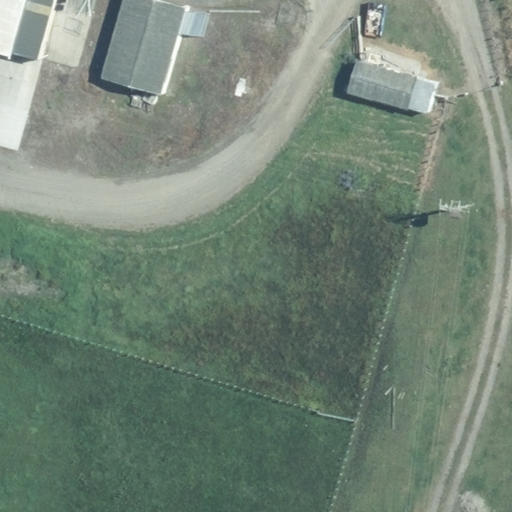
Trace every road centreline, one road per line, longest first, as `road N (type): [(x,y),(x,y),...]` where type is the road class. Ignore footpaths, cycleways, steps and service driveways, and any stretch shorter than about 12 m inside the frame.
road 1 (track): [(511,257),(447,511)]
road 2 (track): [(461,0),(511,224)]
